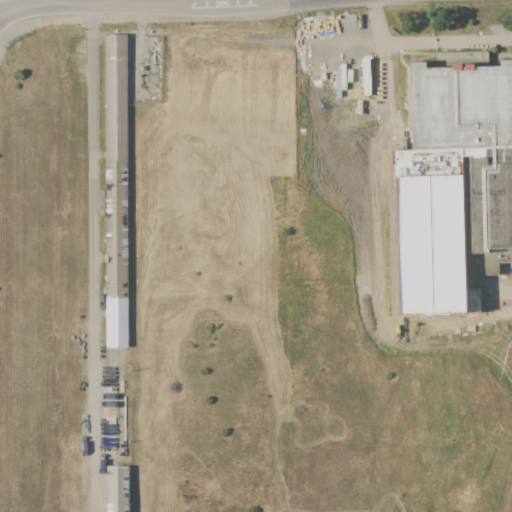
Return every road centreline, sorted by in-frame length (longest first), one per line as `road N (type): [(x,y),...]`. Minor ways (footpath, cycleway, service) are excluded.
road 1 (tertiary): [(214,0),(61,2),(0,15)]
road 2 (residential): [(382,43),(511,40)]
